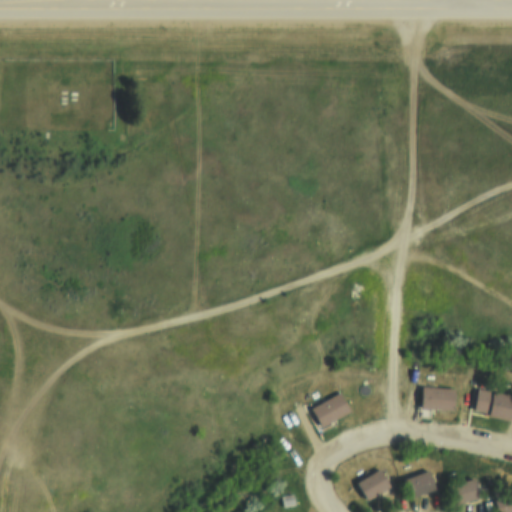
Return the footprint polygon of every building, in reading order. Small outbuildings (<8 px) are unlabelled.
[(417,386),(451,389),(449,410),(416,407),(417,386)] [(473,389),(511,397),(506,419),(469,412),(473,389)] [(306,408),(335,392),(345,412),(317,427),(306,408)] [(353,480),(376,465),(387,483),(365,498),(353,480)] [(398,477),(423,466),(432,486),(406,496),(398,477)] [(445,482),(472,474),(478,494),(451,502),(445,482)] [(492,511),(489,499),(511,492),(511,511),(492,511)]
